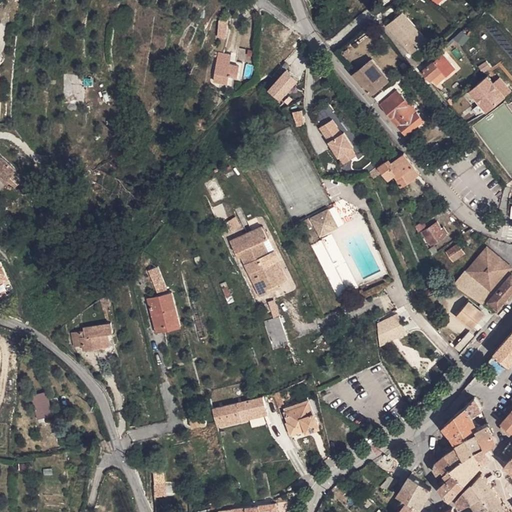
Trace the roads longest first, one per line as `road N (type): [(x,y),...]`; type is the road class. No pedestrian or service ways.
road 1 (secondary): [(297,0),(324,47),(461,210),(511,232)]
road 2 (unclassified): [(120,454),(97,390),(44,339),(0,316)]
road 3 (secondary): [(306,511),(335,472),(423,423)]
road 4 (residential): [(503,440),(498,450),(508,483),(483,469),(453,501),(433,504)]
road 5 (unknown): [(401,294),(359,324),(322,335),(305,334),(293,320)]
